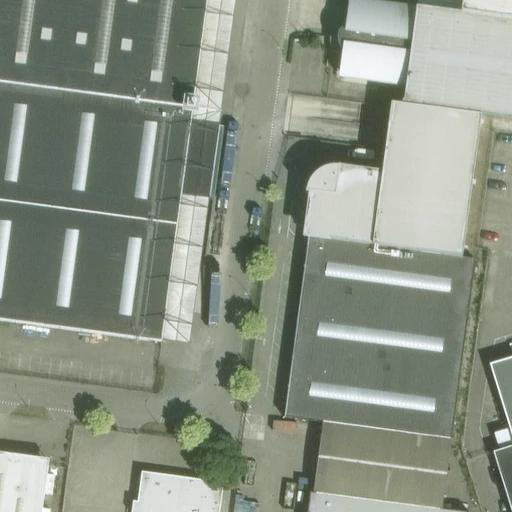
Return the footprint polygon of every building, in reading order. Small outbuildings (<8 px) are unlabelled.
[(207,0),(0,0),(0,87),(192,113),(207,0)] [(511,125),(511,0),(462,0),(462,6),(420,0),(417,0),(415,12),(360,4),(357,25),(338,22),(332,63),(352,66),(349,86),(405,93),(403,111),(474,120),(511,125)] [(0,321),(161,343),(177,228),(192,113),(0,87),(0,321)] [(456,259),(474,120),(403,111),(402,111),(402,107),(391,106),(381,182),(338,176),(340,168),(338,168),(338,169),(336,168),(332,168),(329,169),(327,169),(325,170),(322,171),(319,173),(317,174),(315,176),(313,178),(312,180),(310,182),(308,185),(307,188),(306,190),(306,193),(305,193),(305,195),(316,196),(311,237),(306,237),(306,238),(308,238),(308,239),(456,259)] [(308,239),(284,419),(450,441),(474,261),(456,259),(308,239)] [(511,511),(511,358),(488,366),(511,442),(511,447),(492,453),(510,511),(511,511)] [(16,457),(0,454),(0,511),(41,511),(48,467),(15,462),(16,457)] [(222,470),(232,472),(234,461),(224,460),(222,470)] [(218,511),(223,485),(141,474),(136,511),(218,511)] [(448,511),(441,511),(309,494),(306,511),(448,511)]
